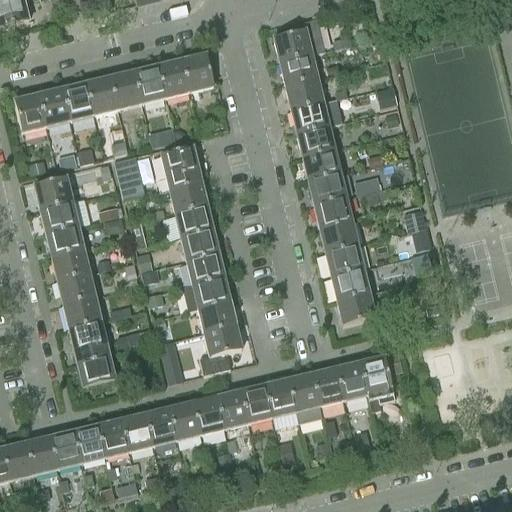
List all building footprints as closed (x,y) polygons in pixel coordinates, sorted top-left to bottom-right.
[(22,2),(0,7),(0,32),(28,26),(22,2)] [(289,39),(272,43),(278,66),(310,58),(310,60),(324,56),(316,23),(288,32),(289,39)] [(310,58),(278,66),(284,90),(316,82),(310,60),(310,58)] [(205,59),(181,65),(189,97),(213,91),(205,59)] [(181,65),(158,71),(165,103),(189,97),(181,65)] [(158,71),(134,76),(141,108),(165,103),(158,71)] [(328,80),(338,78),(337,71),(326,73),(328,80)] [(134,76),(110,82),(117,114),(141,108),(134,76)] [(110,82),(85,88),(93,120),(117,114),(110,82)] [(316,82),(284,90),(289,114),(321,106),(316,82)] [(85,88),(62,94),(69,126),(93,120),(85,88)] [(62,94),(38,99),(46,131),(69,126),(62,94)] [(334,96),(336,105),(346,102),(344,94),(334,96)] [(38,99),(16,104),(13,105),(20,137),(46,131),(38,99)] [(321,106),(289,114),(295,138),(327,130),(328,131),(341,128),(335,104),(322,108),(321,106)] [(129,135),(126,124),(119,126),(122,136),(129,135)] [(98,142),(104,140),(102,130),(95,131),(98,142)] [(327,130),(295,138),(301,162),(333,154),(328,131),(327,130)] [(173,131),(149,136),(152,150),(176,145),(173,131)] [(192,152),(160,160),(168,194),(185,190),(183,179),(197,176),(192,152)] [(78,157),(81,168),(93,166),(90,154),(78,157)] [(333,154),(301,162),(307,185),(339,178),(333,154)] [(118,181),(141,176),(138,162),(115,167),(118,181)] [(367,172),(377,170),(376,163),(365,165),(367,172)] [(185,190),(168,194),(174,218),(206,210),(197,176),(183,179),(185,190)] [(116,182),(122,206),(141,201),(135,178),(116,182)] [(339,178),(307,185),(312,209),(344,201),(339,178)] [(33,190),(39,213),(71,206),(65,182),(33,190)] [(344,201),(312,209),(318,233),(350,226),(344,201)] [(71,206),(39,213),(45,237),(77,230),(71,206)] [(206,210),(174,218),(179,242),(212,234),(206,210)] [(151,216),(152,223),(163,220),(162,214),(151,216)] [(350,226),(318,233),(324,258),(356,250),(350,226)] [(77,230),(45,237),(51,263),(83,255),(77,230)] [(212,234),(179,242),(185,266),(217,258),(212,234)] [(356,250),(324,258),(330,282),(362,275),(356,250)] [(83,255),(51,263),(56,286),(88,278),(83,255)] [(217,258),(185,266),(191,290),(223,282),(217,258)] [(362,275),(330,282),(336,306),(368,298),(362,275)] [(88,278),(56,286),(62,309),(94,302),(88,278)] [(223,282),(191,290),(197,314),(229,306),(223,282)] [(378,289),(379,296),(390,293),(388,286),(378,289)] [(368,298),(336,306),(342,330),(374,323),(368,298)] [(94,302),(62,309),(68,335),(100,328),(94,302)] [(229,306),(197,314),(202,337),(235,330),(229,306)] [(385,319),(395,317),(394,310),(383,313),(385,319)] [(110,324),(112,323),(130,319),(129,311),(109,315),(110,324)] [(100,328),(68,335),(76,368),(93,364),(90,352),(105,348),(100,328)] [(241,355),(235,330),(202,337),(208,361),(199,364),(203,380),(230,374),(226,358),(241,355)] [(137,337),(126,339),(129,350),(139,347),(137,337)] [(116,342),(119,352),(129,350),(126,339),(116,342)] [(156,349),(170,388),(185,383),(172,343),(156,349)] [(93,364),(76,368),(82,393),(114,385),(105,348),(90,352),(93,364)] [(388,381),(399,378),(395,359),(358,368),(366,400),(370,417),(380,415),(379,409),(394,406),(391,394),(388,381)] [(366,400),(358,368),(335,373),(343,405),(366,400)] [(343,405),(335,373),(311,379),(319,411),(343,405)] [(319,411),(311,379),(287,385),(295,417),(298,428),(322,422),(319,411)] [(295,417),(287,385),(263,390),(271,422),(295,417)] [(263,390),(239,396),(247,428),(271,422),(263,390)] [(239,396),(216,402),(223,434),(247,428),(239,396)] [(216,402),(192,408),(199,440),(223,434),(216,402)] [(192,408),(168,413),(175,445),(199,440),(192,408)] [(168,413),(143,419),(151,451),(175,445),(168,413)] [(143,419),(119,425),(127,457),(151,451),(143,419)] [(119,425),(95,431),(103,463),(127,457),(119,425)] [(95,431),(71,437),(79,468),(103,463),(95,431)] [(71,437),(47,442),(55,474),(79,468),(71,437)] [(47,442),(23,448),(31,480),(55,474),(47,442)] [(228,456),(235,454),(233,444),(226,445),(228,456)] [(278,450),(283,470),(294,467),(289,447),(278,450)] [(23,448),(0,454),(8,485),(31,480),(23,448)] [(0,454),(0,453),(0,487),(8,485),(0,454)] [(116,483),(113,473),(106,474),(109,485),(116,483)] [(89,479),(82,480),(85,490),(92,489),(89,479)] [(181,481),(167,482),(169,507),(183,506),(181,481)] [(61,496),(68,495),(66,484),(59,486),(61,496)] [(21,506),(18,496),(12,497),(14,508),(21,506)]
